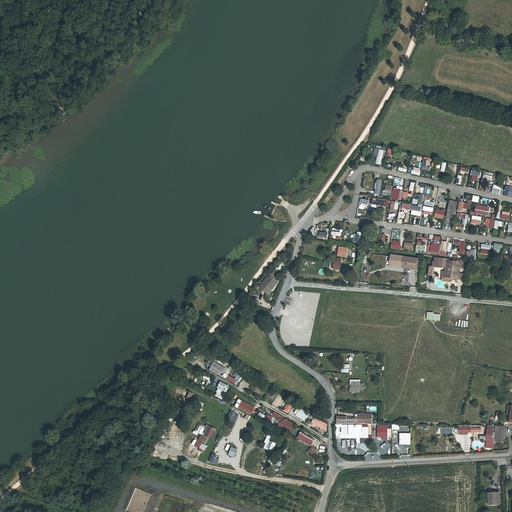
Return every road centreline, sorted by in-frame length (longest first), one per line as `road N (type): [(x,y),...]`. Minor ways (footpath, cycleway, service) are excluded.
road 1 (residential): [(284,285),(511,305)]
road 2 (residential): [(284,285),(274,343),(330,395),(333,465)]
road 3 (residential): [(333,465),(511,455)]
road 4 (track): [(206,372),(330,442)]
road 5 (residential): [(327,490),(206,466)]
